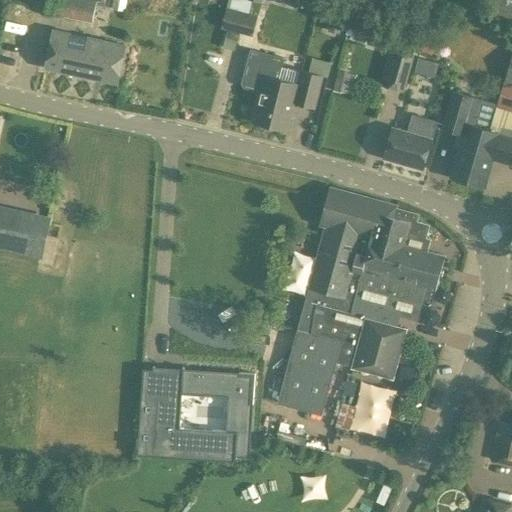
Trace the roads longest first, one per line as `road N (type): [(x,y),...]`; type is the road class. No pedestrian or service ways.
road 1 (tertiary): [(494,231),(362,177),(0,94)]
road 2 (residential): [(403,511),(471,371)]
road 3 (residential): [(471,371),(492,301),(494,231)]
